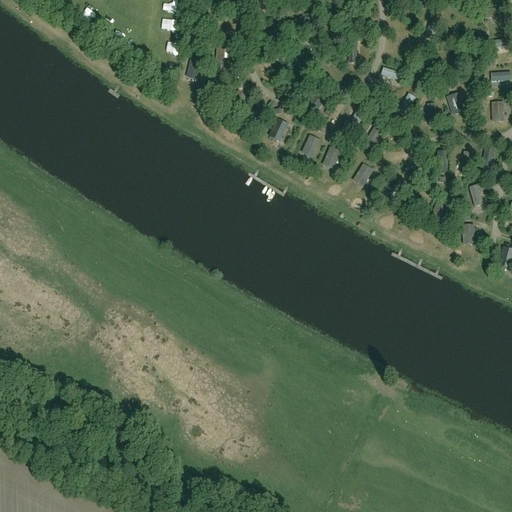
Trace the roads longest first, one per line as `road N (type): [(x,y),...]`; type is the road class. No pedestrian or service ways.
road 1 (track): [(425,187),(424,164),(374,108),(368,87),(381,51),(381,0)]
road 2 (track): [(0,447),(127,511)]
